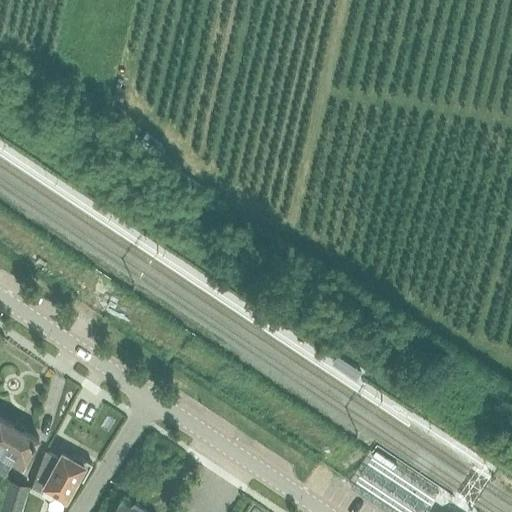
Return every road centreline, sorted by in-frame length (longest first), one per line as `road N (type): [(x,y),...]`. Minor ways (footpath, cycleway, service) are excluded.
road 1 (tertiary): [(324,511),(150,399)]
road 2 (tertiary): [(150,399),(0,297)]
road 3 (residential): [(79,511),(150,399)]
